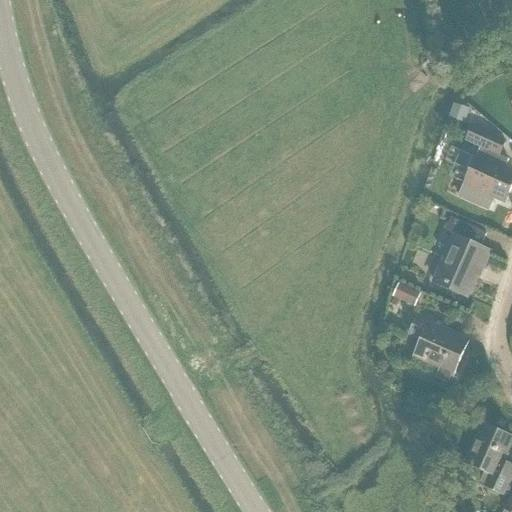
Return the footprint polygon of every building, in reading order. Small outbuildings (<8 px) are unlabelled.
[(450,118),(452,118),(464,122),(467,111),(457,108),(453,107),(450,118)] [(479,148),(498,156),(504,141),(471,127),(464,141),(479,148)] [(498,156),(479,148),(463,184),(504,202),(511,184),(511,174),(503,170),(507,160),(498,156)] [(483,267),(489,253),(479,249),(485,234),(450,218),(443,235),(453,240),(443,263),(441,262),(432,282),(467,297),(481,266),(483,267)] [(413,305),(419,292),(397,281),(390,295),(413,305)] [(469,340),(443,329),(445,324),(418,312),(408,334),(420,339),(412,357),(439,369),(436,376),(450,382),(469,340)] [(502,495),(511,473),(511,467),(501,463),(511,440),(482,426),(465,463),(484,471),(478,484),(502,495)]
